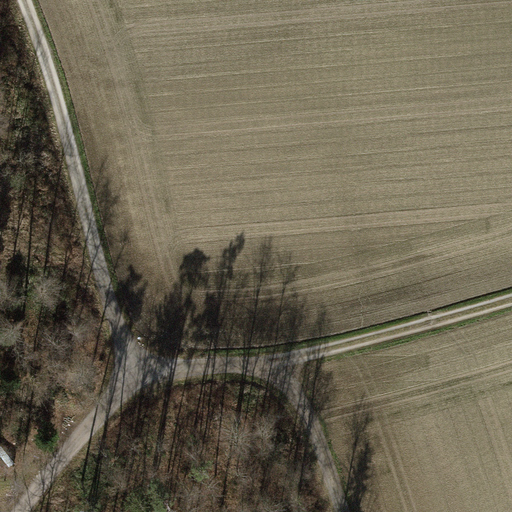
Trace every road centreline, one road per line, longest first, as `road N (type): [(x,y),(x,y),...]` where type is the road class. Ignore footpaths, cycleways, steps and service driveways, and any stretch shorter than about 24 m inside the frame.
road 1 (track): [(511,299),(287,360),(157,372),(115,310),(22,0)]
road 2 (track): [(157,372),(77,428),(18,511)]
road 3 (track): [(342,511),(287,360)]
